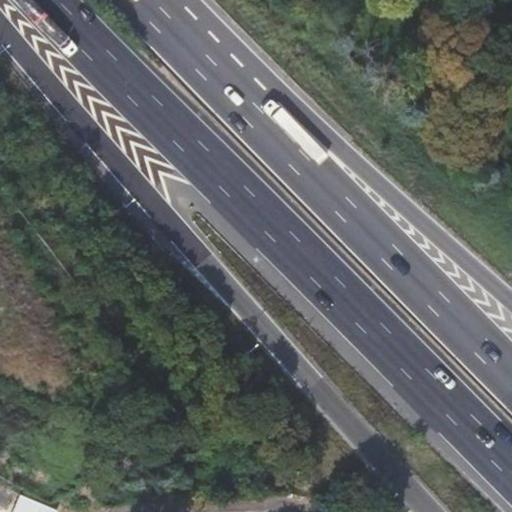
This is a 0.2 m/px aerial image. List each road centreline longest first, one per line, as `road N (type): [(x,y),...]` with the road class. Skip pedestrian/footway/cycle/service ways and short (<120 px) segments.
road 1 (motorway): [(48,0),(511,469)]
road 2 (motorway): [(0,28),(428,511)]
road 3 (motorway): [(511,369),(237,86)]
road 4 (motorway): [(511,301),(292,100),(237,86)]
